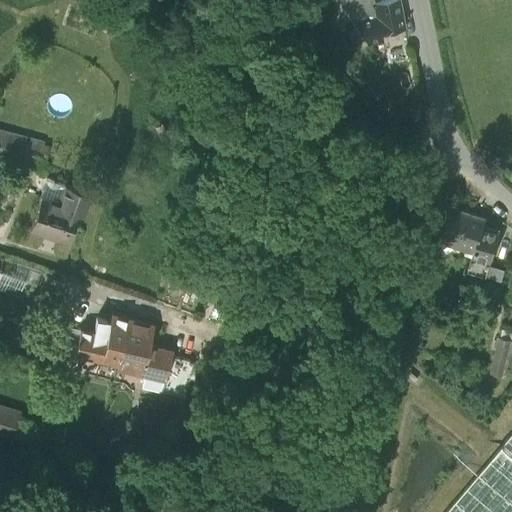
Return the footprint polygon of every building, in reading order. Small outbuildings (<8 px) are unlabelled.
[(339,2),(367,43),(382,40),(380,32),(404,27),(398,0),(384,0),(373,2),(372,0),(350,0),(344,1),(339,2)] [(0,159),(19,165),(25,140),(0,133),(0,159)] [(19,165),(37,169),(43,145),(25,140),(19,165)] [(66,187),(60,206),(79,212),(78,214),(83,216),(90,195),(66,187)] [(68,244),(78,214),(79,212),(60,206),(41,200),(30,231),(68,244)] [(466,252),(473,254),(475,255),(483,228),(485,219),(448,208),(438,241),(467,249),(466,252)] [(499,233),(483,228),(475,255),(473,254),(467,273),(486,278),(489,267),(499,233)] [(508,272),(489,267),(486,278),(505,284),(508,272)] [(0,280),(0,295),(19,302),(25,284),(2,276),(0,280)] [(111,317),(110,323),(107,338),(94,335),(80,332),(75,355),(118,365),(127,321),(111,317)] [(97,320),(94,335),(107,338),(110,323),(97,320)] [(152,327),(127,321),(118,365),(116,370),(164,381),(169,358),(171,353),(147,347),(152,327)] [(75,355),(80,332),(67,328),(57,358),(74,363),(75,355)] [(492,368),(504,370),(511,342),(499,339),(492,368)] [(160,395),(186,401),(194,363),(193,363),(169,358),(164,381),(160,395)] [(0,437),(13,442),(21,416),(0,409),(0,437)] [(511,511),(511,434),(446,511),(511,511)]
